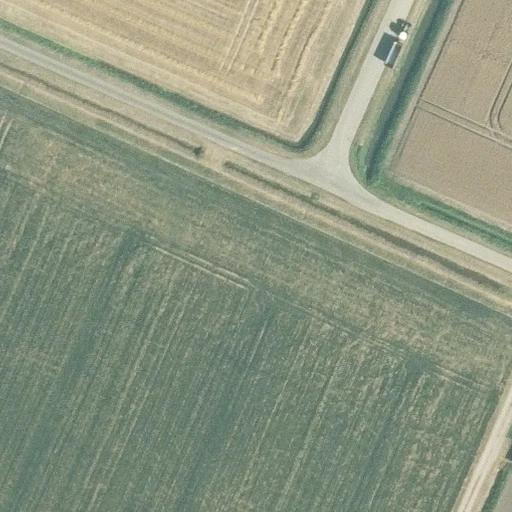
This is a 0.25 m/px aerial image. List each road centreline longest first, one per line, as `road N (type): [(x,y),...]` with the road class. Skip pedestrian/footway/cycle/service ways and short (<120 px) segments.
road 1 (unclassified): [(318,183),(0,42)]
road 2 (unclassified): [(511,271),(318,183)]
road 3 (unclassified): [(318,183),(398,0)]
